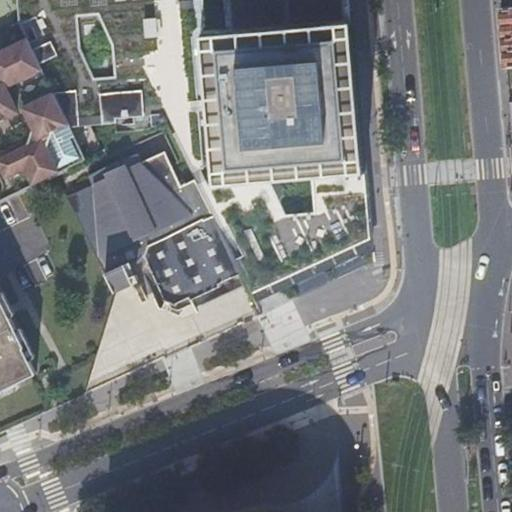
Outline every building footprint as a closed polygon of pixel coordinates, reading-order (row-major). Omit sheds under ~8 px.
[(213,179),(200,33),(227,31),(224,0),(17,0),(19,22),(28,40),(72,134),(89,126),(101,152),(166,120),(179,146),(214,217),(241,272),(252,295),(370,240),(364,166),(213,179)] [(349,0),(224,0),(227,31),(351,20),(349,0)] [(506,66),(511,65),(511,6),(504,7),(501,7),(506,66)] [(200,33),(213,179),(364,166),(351,20),(227,31),(200,33)] [(84,160),(72,134),(28,40),(0,52),(0,169),(12,195),(84,160)] [(179,146),(64,199),(102,275),(121,266),(130,285),(142,280),(153,275),(144,256),(143,255),(148,243),(150,244),(214,217),(179,146)] [(214,217),(150,244),(148,243),(143,255),(144,256),(153,275),(163,298),(163,300),(175,305),(175,303),(182,300),(189,297),(190,300),(219,287),(218,284),(239,274),(238,273),(241,272),(214,217)] [(121,266),(102,275),(111,294),(130,285),(121,266)] [(0,294),(0,391),(37,372),(24,347),(26,346),(0,294)]
